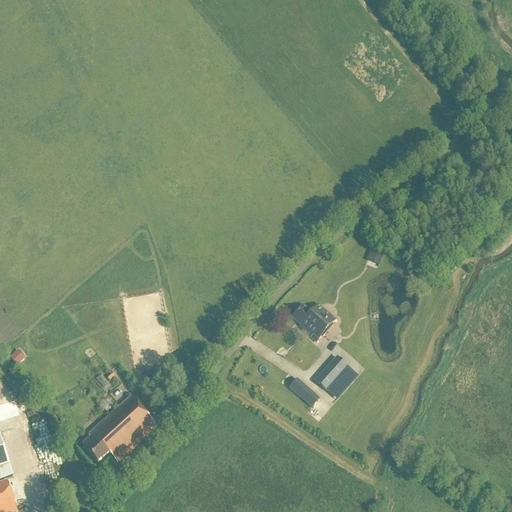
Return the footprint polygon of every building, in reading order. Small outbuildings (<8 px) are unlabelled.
[(380,265),(383,256),(370,251),(367,260),(380,265)] [(311,315),(303,307),(292,319),(301,327),(300,328),(304,331),(303,332),(311,339),(313,336),(319,341),(335,322),(318,307),(311,315)] [(347,369),(337,360),(316,384),(326,393),(347,369)] [(105,375),(99,379),(105,389),(111,386),(105,375)] [(122,403),(129,394),(120,386),(112,394),(122,403)] [(319,401),(307,390),(299,398),(312,410),(319,401)] [(116,464),(156,428),(129,399),(88,436),(91,439),(81,447),(97,465),(108,455),(116,464)] [(8,466),(0,439),(0,469),(8,466)] [(0,511),(22,511),(12,478),(0,481),(0,511)]
